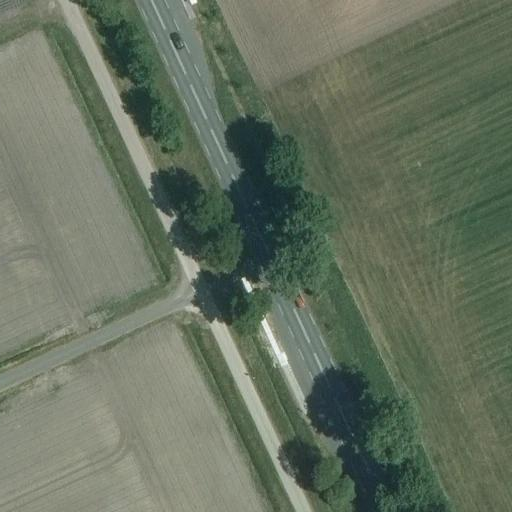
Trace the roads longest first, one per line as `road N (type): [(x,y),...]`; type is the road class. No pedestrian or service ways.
road 1 (primary): [(387,511),(158,0)]
road 2 (unclassified): [(200,291),(64,0)]
road 3 (unclassified): [(302,511),(200,291)]
road 4 (unclassified): [(0,383),(200,291)]
